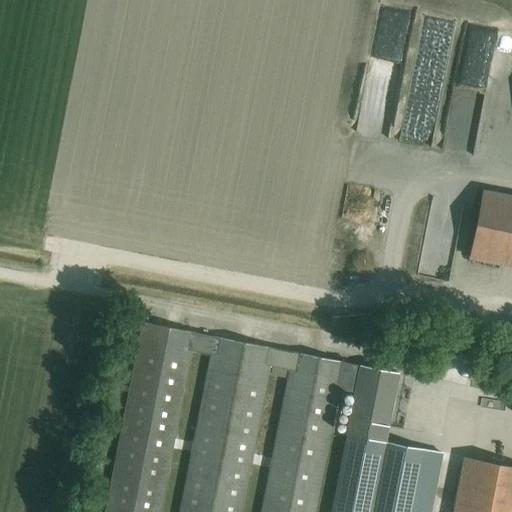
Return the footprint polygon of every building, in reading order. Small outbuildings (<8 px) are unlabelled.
[(511,266),(511,196),(483,191),(470,258),(511,266)] [(343,363),(292,352),(292,353),(272,349),(272,348),(141,323),(104,511),(158,511),(190,351),(210,355),(178,511),(239,511),(269,367),(288,370),(260,511),(314,511),(338,390),(354,393),(359,366),(343,363)] [(359,366),(354,393),(348,420),(388,427),(398,374),(359,366)] [(372,511),(386,443),(345,435),(330,511),(372,511)] [(386,443),(372,511),(411,511),(424,451),(386,443)] [(424,451),(411,511),(429,511),(441,454),(424,451)] [(511,511),(511,468),(461,458),(450,511),(511,511)]
